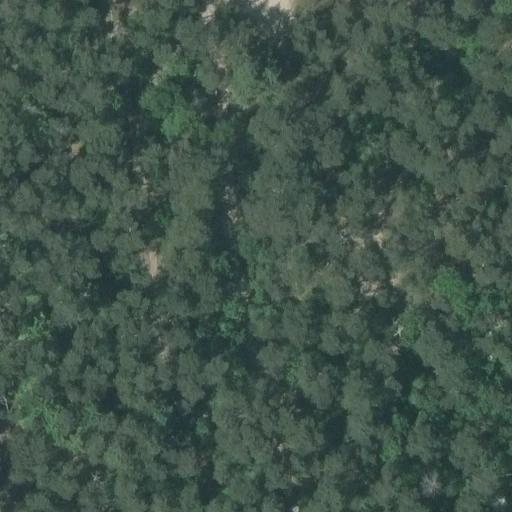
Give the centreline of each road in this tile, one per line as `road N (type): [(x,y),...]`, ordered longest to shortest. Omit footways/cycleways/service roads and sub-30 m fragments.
road 1 (unknown): [(283,511),(229,259),(209,50),(193,23),(201,0)]
road 2 (track): [(179,511),(138,309),(98,0)]
